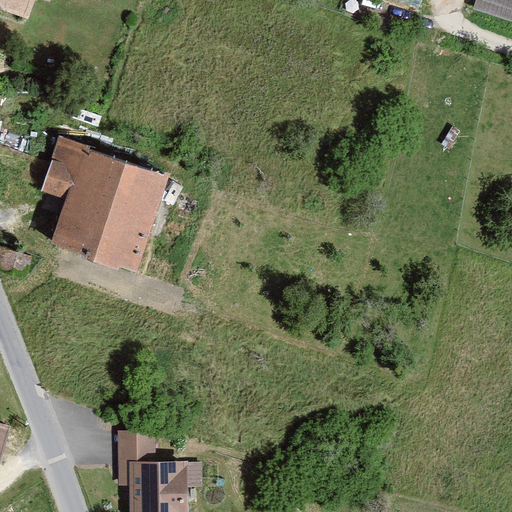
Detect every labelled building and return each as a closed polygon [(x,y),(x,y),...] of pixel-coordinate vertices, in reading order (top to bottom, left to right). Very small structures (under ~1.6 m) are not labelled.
[(0,0),(0,8),(29,19),(36,0),(0,0)] [(511,0),(480,0),(479,6),(511,16),(511,0)] [(171,178),(60,142),(44,194),(70,202),(56,246),(140,272),(171,178)] [(0,461),(10,426),(0,422),(0,461)] [(154,467),(154,435),(115,434),(115,451),(114,492),(138,492),(137,511),(193,511),(195,467),(154,467)]
